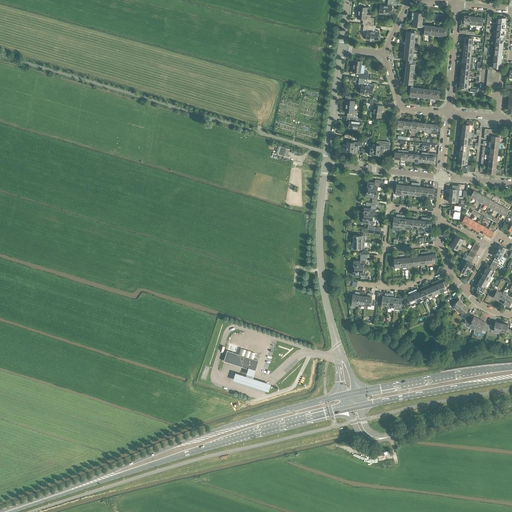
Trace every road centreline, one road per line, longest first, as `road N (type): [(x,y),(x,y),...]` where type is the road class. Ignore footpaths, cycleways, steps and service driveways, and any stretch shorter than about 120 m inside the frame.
road 1 (unclassified): [(326,151),(0,55)]
road 2 (primary): [(344,394),(240,422),(87,483)]
road 3 (primary): [(87,483),(348,408)]
road 4 (unclassified): [(336,345),(320,261),(325,164)]
road 5 (primary): [(511,368),(356,392)]
road 6 (primary): [(359,405),(511,379)]
road 7 (unclassified): [(390,436),(511,404)]
